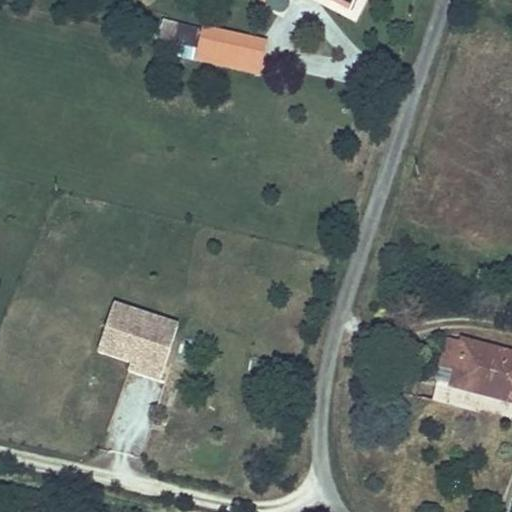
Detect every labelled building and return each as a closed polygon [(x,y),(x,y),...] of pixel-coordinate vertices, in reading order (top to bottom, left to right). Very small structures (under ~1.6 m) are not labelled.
[(327,0),(354,13),(360,0),(327,0)] [(262,76),(269,45),(164,21),(157,52),(262,76)] [(180,326),(115,306),(104,343),(137,354),(168,363),(180,326)] [(511,357),(445,342),(438,371),(450,374),(443,402),(511,418),(511,357)] [(162,381),(168,363),(137,354),(132,371),(162,381)] [(164,390),(131,377),(105,444),(138,457),(164,390)]
